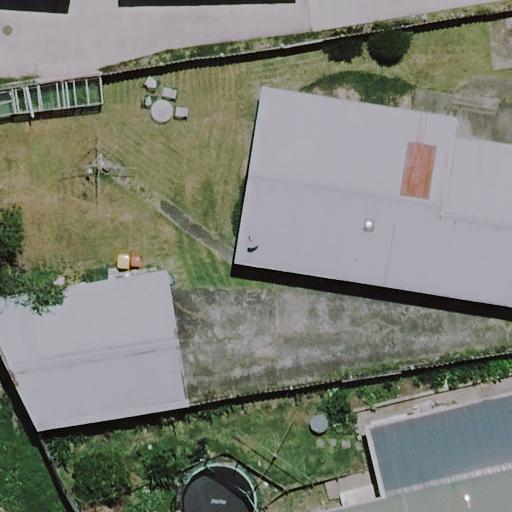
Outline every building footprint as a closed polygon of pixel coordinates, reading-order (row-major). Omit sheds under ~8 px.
[(0,0),(0,95),(100,81),(87,0),(0,0)] [(511,265),(511,144),(249,94),(217,262),(502,317),(511,265)] [(185,400),(162,267),(0,295),(0,356),(34,426),(185,400)] [(403,436),(399,375),(325,381),(330,441),(403,436)] [(511,511),(511,473),(342,511),(511,511)]
